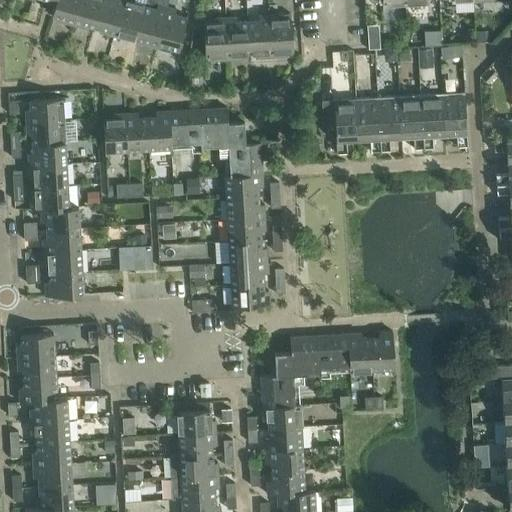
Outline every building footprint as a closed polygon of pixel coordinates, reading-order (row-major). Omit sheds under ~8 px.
[(54,0),(55,0),(52,14),(58,16),(57,21),(72,25),(78,0),(54,0)] [(78,0),(72,25),(87,29),(89,24),(94,26),(101,0),(78,0)] [(101,0),(94,26),(100,27),(99,32),(114,36),(123,0),(101,0)] [(123,0),(114,36),(129,40),(130,36),(136,37),(145,6),(133,3),(134,0),(123,0)] [(145,6),(136,37),(142,39),(140,43),(156,47),(167,7),(157,4),(156,9),(145,6)] [(167,7),(156,47),(171,52),(172,47),(179,49),(187,17),(175,14),(176,9),(167,7)] [(259,21),(247,21),(249,54),(255,53),(255,58),(271,57),(269,15),(259,16),(259,21)] [(278,15),(269,15),(271,57),(287,56),(287,52),(293,51),(291,19),(279,19),(278,15)] [(235,17),(225,18),(228,60),(244,59),(243,54),(249,54),(247,21),(236,22),(235,17)] [(228,60),(225,18),(216,18),(216,23),(203,24),(205,56),(212,56),(212,61),(228,60)] [(487,34),(477,34),(477,42),(487,41),(487,34)] [(378,39),(367,39),(368,49),(379,48),(378,39)] [(449,47),(440,48),(441,58),(450,57),(449,47)] [(396,49),(384,50),(385,56),(390,61),(397,61),(396,49)] [(432,50),(418,50),(419,68),(433,68),(432,50)] [(490,68),(482,77),(488,84),(497,74),(490,68)] [(464,92),(442,93),(444,136),(456,135),(457,147),(467,146),(464,92)] [(442,93),(420,95),(423,149),(433,148),(432,136),(444,136),(442,93)] [(420,95),(399,96),(401,138),(413,137),(413,149),(423,149),(420,95)] [(399,96),(377,97),(380,151),(390,151),(389,139),(401,138),(399,96)] [(377,97),(355,98),(358,141),(370,140),(370,152),(380,151),(377,97)] [(25,110),(26,123),(63,120),(62,98),(30,100),(30,110),(25,110)] [(355,98),(333,100),(321,100),(323,126),(335,126),(336,154),(347,153),(346,141),(358,141),(355,98)] [(17,101),(8,101),(9,114),(18,114),(17,101)] [(227,108),(200,110),(202,151),(203,151),(203,147),(228,145),(230,175),(230,176),(262,174),(260,143),(245,143),(244,121),(228,122),(227,108)] [(200,110),(169,111),(170,144),(172,144),(200,142),(201,152),(202,151),(200,110)] [(156,117),(147,117),(149,150),(172,148),(172,144),(170,144),(169,111),(156,112),(156,117)] [(138,113),(125,114),(127,151),(149,150),(147,117),(138,118),(138,113)] [(127,151),(125,114),(112,114),(113,119),(103,120),(105,152),(127,151)] [(511,119),(482,121),(482,135),(507,134),(511,133),(511,119)] [(63,120),(26,123),(27,135),(32,135),(32,144),(65,142),(63,120)] [(10,132),(11,145),(20,145),(19,132),(10,132)] [(506,151),(506,162),(511,162),(511,139),(493,141),(494,151),(506,151)] [(28,153),(29,166),(66,164),(65,142),(32,144),(33,153),(28,153)] [(20,145),(11,145),(12,158),(20,157),(20,145)] [(495,175),(496,185),(511,183),(511,162),(506,162),(507,174),(495,175)] [(66,164),(29,166),(29,179),(34,178),(35,187),(67,185),(66,164)] [(225,175),(226,198),(258,196),(258,187),(263,187),(262,174),(230,176),(230,175),(225,175)] [(13,175),(13,188),(22,188),(21,175),(13,175)] [(199,178),(186,179),(187,195),(199,194),(199,178)] [(270,183),(270,195),(279,195),(279,182),(270,183)] [(142,183),(134,184),(134,197),(143,196),(142,183)] [(511,183),(496,185),(497,194),(508,194),(509,206),(511,205),(511,183)] [(125,197),(125,184),(116,184),(117,197),(125,197)] [(134,184),(125,184),(125,197),(134,197),(134,184)] [(67,185),(35,187),(35,196),(30,196),(31,210),(41,209),(41,208),(68,207),(68,206),(67,185)] [(22,188),(13,188),(14,201),(23,200),(22,188)] [(98,191),(87,192),(88,205),(99,204),(98,191)] [(279,195),(270,195),(271,208),(280,208),(279,195)] [(258,196),(226,198),(227,219),(264,217),(264,204),(259,205),(258,196)] [(498,218),(498,228),(511,227),(511,205),(509,206),(510,217),(498,218)] [(41,208),(41,209),(41,221),(46,221),(47,230),(79,228),(78,206),(68,206),(68,207),(41,208)] [(168,206),(156,207),(157,219),(169,218),(168,206)] [(264,217),(227,219),(228,241),(261,239),(260,230),(265,230),(264,217)] [(36,222),(23,223),(24,232),(33,231),(37,231),(36,222)] [(175,224),(162,225),(163,239),(175,238),(175,224)] [(272,226),(273,239),(282,238),(281,226),(272,226)] [(511,227),(498,228),(499,238),(511,237),(511,227)] [(42,239),(43,252),(80,250),(79,228),(47,230),(47,239),(42,239)] [(33,231),(24,232),(24,240),(37,240),(37,231),(33,231)] [(146,235),(134,235),(135,244),(147,244),(146,235)] [(282,238),(273,239),(274,251),(282,251),(282,238)] [(261,239),(228,241),(230,263),(267,260),(266,248),(261,248),(261,239)] [(80,250),(43,252),(44,265),(49,264),(49,273),(82,271),(80,250)] [(267,260),(230,263),(231,284),(263,282),(263,274),(268,273),(267,260)] [(38,265),(26,266),(26,275),(39,274),(38,265)] [(204,265),(188,266),(189,279),(205,278),(204,265)] [(275,269),(275,282),(284,281),(283,268),(275,269)] [(82,271),(49,273),(50,282),(45,282),(46,296),(83,294),(82,271)] [(39,274),(26,275),(26,283),(39,283),(39,274)] [(284,281),(275,282),(276,294),(285,294),(284,281)] [(263,282),(231,284),(232,307),(269,304),(269,291),(264,291),(263,282)] [(212,300),(191,301),(192,312),(213,311),(212,300)] [(97,331),(88,331),(89,344),(98,344),(97,331)] [(379,337),(370,338),(372,370),(394,369),(392,332),(379,332),(379,337)] [(16,345),(17,358),(54,356),(53,333),(21,335),(21,345),(16,345)] [(361,333),(348,334),(350,366),(349,367),(349,371),(372,370),(370,338),(361,338),(361,333)] [(348,334),(317,336),(319,378),(320,378),(320,368),(349,367),(350,366),(348,334)] [(289,337),(290,352),(291,352),(292,375),(293,375),(318,373),(318,378),(319,378),(317,336),(289,337)] [(260,376),(262,407),(295,405),(295,404),(293,375),(292,375),(291,352),(290,352),(274,353),(275,375),(260,376)] [(54,356),(17,358),(18,371),(23,370),(23,379),(56,377),(54,356)] [(90,363),(90,376),(99,375),(99,362),(90,363)] [(500,366),(501,379),(511,379),(511,366),(500,366)] [(482,367),(469,367),(469,380),(476,379),(482,373),(482,367)] [(99,375),(90,376),(91,388),(100,388),(99,375)] [(56,377),(23,379),(24,388),(19,388),(20,402),(34,401),(34,400),(57,399),(57,398),(56,377)] [(511,378),(511,379),(501,379),(502,401),(511,400),(511,378)] [(209,384),(200,384),(201,395),(210,395),(209,384)] [(30,409),(30,422),(68,420),(66,397),(57,398),(57,399),(34,400),(34,401),(34,409),(30,409)] [(348,398),(338,399),(338,408),(349,407),(348,398)] [(511,400),(502,401),(503,422),(511,421),(511,400)] [(374,410),(373,401),(365,402),(365,410),(374,410)] [(382,401),(373,401),(374,410),(383,409),(382,401)] [(17,415),(16,402),(7,403),(8,416),(17,415)] [(295,405),(262,407),(263,420),(268,420),(268,429),(301,427),(299,404),(295,404),(295,405)] [(230,409),(221,409),(222,422),(231,422),(230,409)] [(177,412),(178,434),(216,432),(215,419),(210,420),(209,410),(177,412)] [(247,417),(247,430),(256,429),(256,417),(247,417)] [(68,420),(30,422),(31,435),(36,435),(36,443),(69,441),(68,420)] [(504,423),(494,423),(495,444),(505,444),(511,443),(511,421),(503,422),(504,423)] [(264,438),(265,450),(302,448),(301,427),(268,429),(269,437),(264,438)] [(256,429),(247,430),(248,442),(257,442),(256,429)] [(9,432),(10,445),(19,444),(18,432),(9,432)] [(216,432),(178,434),(179,456),(212,454),(211,445),(216,445),(216,432)] [(114,440),(105,441),(105,453),(114,453),(114,440)] [(223,440),(224,453),(233,453),(232,440),(223,440)] [(32,452),(33,465),(70,463),(69,441),(36,443),(37,452),(32,452)] [(19,444),(10,445),(11,457),(19,457),(19,444)] [(302,448),(265,450),(265,463),(270,463),(271,472),(303,470),(302,448)] [(233,453),(224,453),(225,466),(233,465),(233,453)] [(169,456),(171,478),(218,475),(217,462),(212,463),(212,454),(179,456),(169,456)] [(249,461),(250,473),(259,473),(258,460),(249,461)] [(70,463),(33,465),(34,478),(38,478),(39,487),(71,485),(70,463)] [(303,470),(271,472),(271,480),(266,481),(267,494),(277,494),(277,493),(304,492),(304,491),(303,470)] [(142,471),(127,472),(128,480),(142,479),(142,471)] [(259,473),(250,473),(250,486),(259,485),(259,473)] [(12,476),(12,488),(21,488),(20,475),(12,476)] [(218,475),(171,478),(172,499),(182,499),(214,497),(214,488),(219,488),(218,475)] [(226,484),(226,496),(235,496),(234,483),(226,484)] [(35,496),(35,507),(35,508),(63,507),(63,508),(73,508),(71,485),(39,487),(39,495),(35,496)] [(21,488),(12,488),(13,501),(22,501),(21,488)] [(140,489),(123,490),(124,502),(140,501),(140,489)] [(277,493),(277,494),(277,506),(282,506),(282,511),(315,511),(314,491),(304,491),(304,492),(277,493)] [(235,496),(226,496),(227,509),(236,509),(235,496)] [(214,497),(182,499),(182,511),(220,511),(220,506),(215,506),(214,497)] [(350,498),(336,499),(337,511),(351,511),(350,498)] [(259,503),(259,511),(268,511),(268,503),(259,503)]
